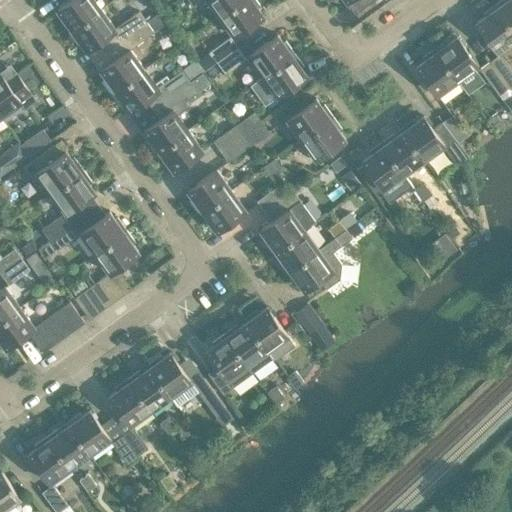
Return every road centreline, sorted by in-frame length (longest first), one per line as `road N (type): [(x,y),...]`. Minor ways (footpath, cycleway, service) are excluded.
road 1 (residential): [(12,0),(205,268),(12,405),(0,388)]
road 2 (residential): [(431,0),(352,58),(310,0)]
